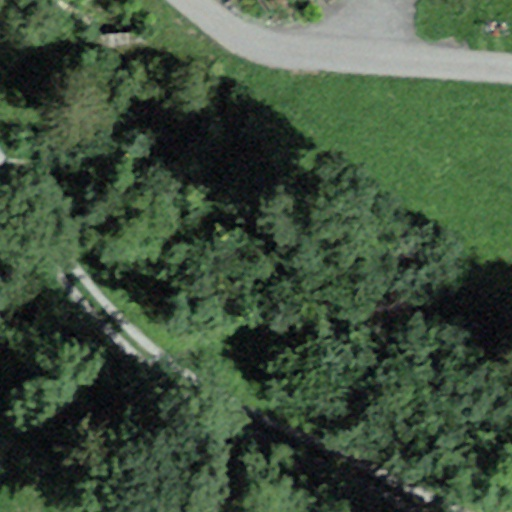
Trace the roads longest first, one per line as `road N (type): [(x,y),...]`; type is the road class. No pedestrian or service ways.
road 1 (track): [(443,511),(150,360),(44,276),(0,206)]
road 2 (track): [(182,0),(275,61),(511,80)]
